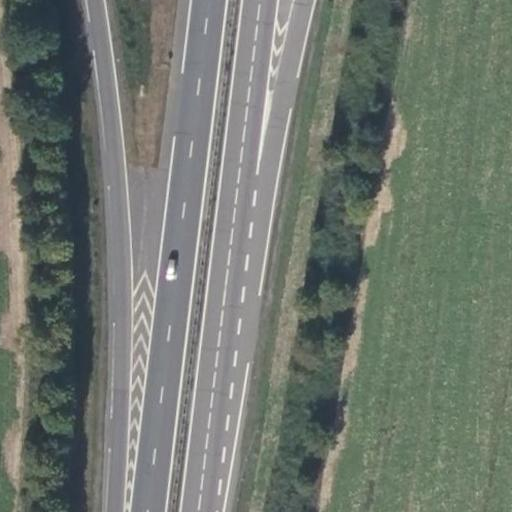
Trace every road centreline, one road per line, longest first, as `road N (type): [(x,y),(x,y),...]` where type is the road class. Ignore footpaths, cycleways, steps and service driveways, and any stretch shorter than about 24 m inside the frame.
road 1 (trunk): [(208,0),(148,511)]
road 2 (trunk): [(95,0),(121,258),(114,511)]
road 3 (trunk): [(198,511),(241,173)]
road 4 (trunk): [(241,173),(304,0)]
road 5 (trunk): [(241,173),(260,0)]
